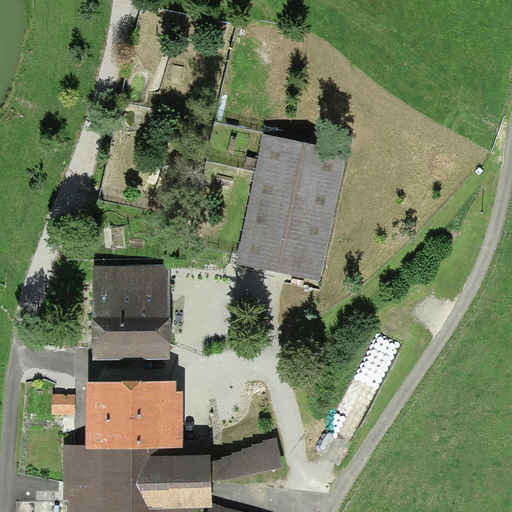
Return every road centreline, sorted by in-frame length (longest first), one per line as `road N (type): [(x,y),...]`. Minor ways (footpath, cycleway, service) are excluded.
road 1 (track): [(4,511),(16,369),(60,205),(98,116),(122,0)]
road 2 (track): [(337,511),(482,263),(503,203),(511,138)]
